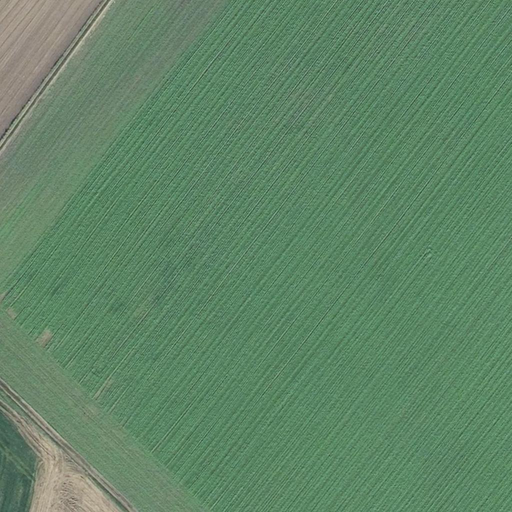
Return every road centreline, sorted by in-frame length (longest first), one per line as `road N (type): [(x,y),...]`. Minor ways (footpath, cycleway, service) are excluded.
road 1 (track): [(0,381),(134,511)]
road 2 (track): [(0,148),(109,0)]
